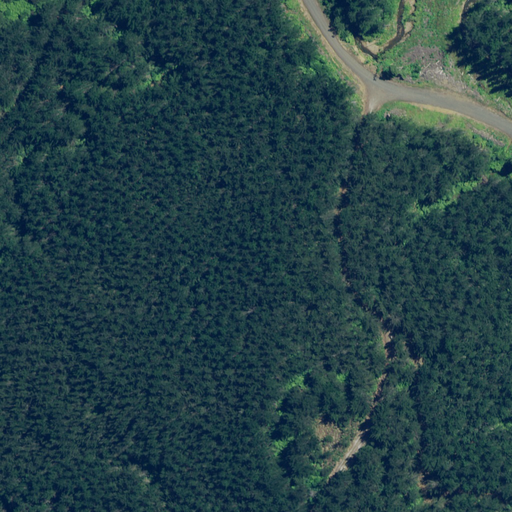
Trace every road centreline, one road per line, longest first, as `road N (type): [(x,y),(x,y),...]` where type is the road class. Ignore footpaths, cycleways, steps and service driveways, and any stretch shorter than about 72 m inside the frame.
road 1 (track): [(428,511),(403,493),(387,429),(402,309),(343,234),(341,183),(391,79)]
road 2 (unclassified): [(511,129),(363,67),(316,0)]
road 3 (track): [(0,128),(30,94),(77,0)]
